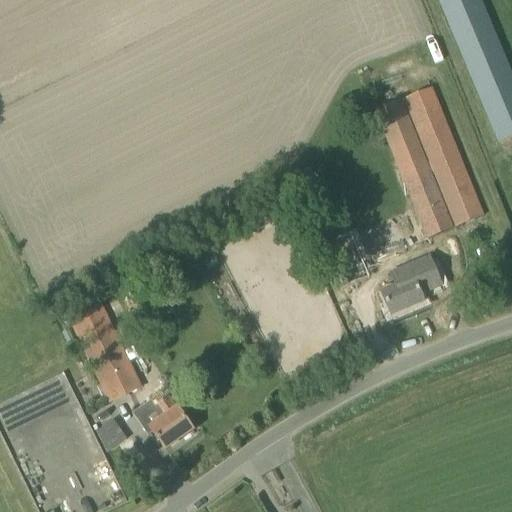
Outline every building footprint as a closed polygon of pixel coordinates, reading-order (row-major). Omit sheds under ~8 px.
[(511,139),(511,78),(479,0),(438,0),(499,145),(511,139)] [(432,90),(404,101),(429,164),(427,166),(401,102),(375,113),(426,240),(453,229),(430,173),(433,172),(455,228),(482,218),(432,90)] [(351,235),(323,247),(340,290),(368,279),(351,235)] [(395,287),(381,293),(383,297),(391,316),(423,303),(420,295),(441,286),(429,258),(390,275),(395,287)] [(158,307),(143,313),(146,322),(162,316),(158,307)] [(139,387),(101,308),(72,322),(110,401),(139,387)] [(181,415),(167,397),(154,407),(162,418),(148,428),(165,451),(193,431),(181,415)]
